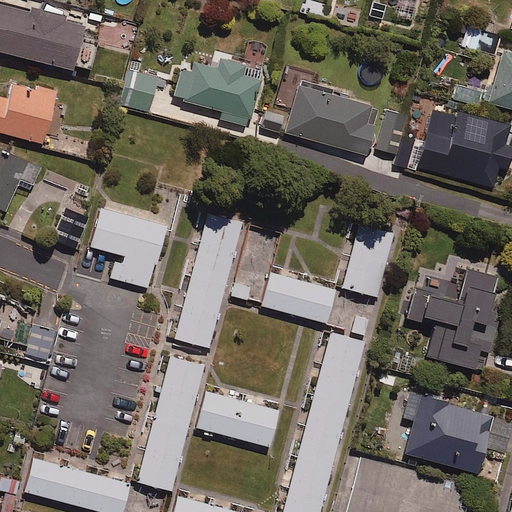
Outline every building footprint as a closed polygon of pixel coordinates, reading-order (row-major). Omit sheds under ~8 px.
[(324,7),(303,1),(300,12),(322,18),(324,7)] [(85,29),(0,6),(0,52),(73,72),(85,29)] [(500,35),(474,29),(469,46),(496,53),(500,35)] [(230,55),(215,51),(210,68),(195,64),(192,75),(182,72),(174,99),(223,112),(221,120),(249,127),(262,81),(244,76),(246,68),(228,63),(230,55)] [(511,54),(503,52),(489,104),(511,109),(511,54)] [(158,79),(130,70),(120,104),(148,113),(158,79)] [(32,90),(12,85),(8,101),(0,98),(0,133),(44,144),(57,92),(34,86),(32,90)] [(379,110),(300,88),(287,133),(366,156),(379,110)] [(511,126),(433,107),(417,168),(494,188),(499,168),(509,171),(511,160),(511,148),(506,147),(511,126)] [(385,110),(374,150),(397,156),(408,116),(385,110)] [(283,116),(267,113),(263,129),(280,132),(283,116)] [(40,169),(0,151),(0,209),(5,212),(18,183),(31,189),(40,169)] [(88,217),(64,208),(51,241),(75,250),(88,217)] [(166,228),(101,209),(90,247),(123,256),(120,266),(114,264),(110,277),(149,288),(166,228)] [(242,223),(209,214),(175,340),(208,349),(242,223)] [(393,236),(360,227),(343,288),(376,298),(393,236)] [(500,279),(466,270),(462,286),(419,274),(407,319),(435,326),(427,358),(476,371),(480,352),(490,355),(496,332),(487,330),(500,279)] [(336,291),(270,274),(261,306),(327,323),(336,291)] [(53,329),(31,324),(24,356),(46,361),(53,329)] [(320,511),(365,344),(331,335),(284,511),(320,511)] [(204,367),(171,358),(138,482),(171,491),(204,367)] [(279,412),(205,392),(196,428),(270,448),(279,412)] [(511,426),(511,421),(422,396),(405,454),(480,475),(487,451),(504,455),(511,426)] [(465,511),(467,506),(456,503),(461,486),(411,472),(412,469),(362,455),(346,511),(465,511)] [(122,511),(130,485),(33,459),(24,492),(99,511),(122,511)] [(162,511),(166,494),(141,489),(135,511),(162,511)] [(232,511),(177,497),(172,511),(232,511)]
